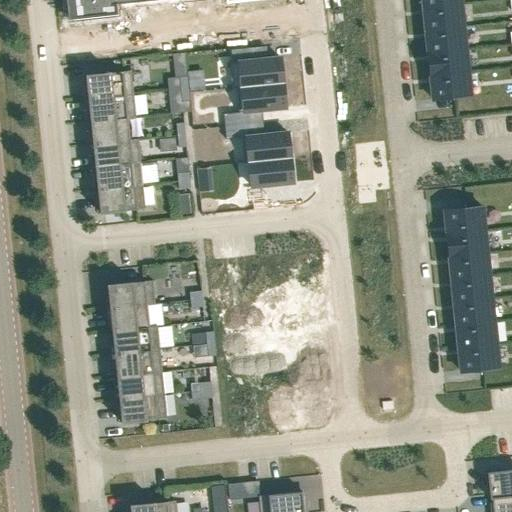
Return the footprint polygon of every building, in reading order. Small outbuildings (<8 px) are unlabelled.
[(72,0),(74,18),(77,17),(77,18),(82,17),(82,18),(83,18),(83,17),(87,16),(87,17),(89,17),(89,16),(93,16),(93,17),(95,17),(95,16),(99,15),(99,16),(100,16),(100,15),(105,15),(107,15),(106,14),(111,14),(111,15),(112,15),(112,14),(117,13),(116,6),(125,5),(125,3),(151,0),(225,0),(226,2),(229,2),(229,3),(230,3),(230,2),(237,1),(237,2),(238,2),(238,1),(243,0),(243,1),(245,1),(244,0),(246,0),(248,0),(249,1),(250,1),(250,0),(72,0)] [(460,0),(422,0),(423,8),(461,4),(460,0)] [(461,4),(423,8),(425,31),(464,27),(461,4)] [(464,27),(425,31),(428,53),(466,49),(464,27)] [(428,53),(427,53),(430,76),(468,72),(466,49),(428,53)] [(233,51),(226,52),(227,63),(234,63),(233,51)] [(281,58),(239,62),(242,87),(283,83),(281,58)] [(131,71),(85,75),(88,99),(133,94),(131,71)] [(468,72),(430,76),(432,100),(471,96),(468,72)] [(187,77),(179,77),(180,89),(188,89),(187,77)] [(283,83),(242,87),(244,112),(286,107),(283,83)] [(188,89),(180,89),(181,102),(189,101),(190,101),(188,89)] [(133,94),(88,99),(90,122),(128,118),(128,119),(136,118),(133,94)] [(240,113),(232,114),(234,126),(241,125),(240,113)] [(128,118),(90,122),(93,144),(130,140),(128,119),(128,118)] [(183,123),(176,124),(177,136),(185,135),(184,123),(183,123)] [(241,125),(234,126),(235,137),(242,136),(241,125)] [(289,133),(247,137),(249,162),(291,157),(289,133)] [(185,135),(177,136),(178,148),(186,147),(185,135)] [(130,140),(93,144),(95,167),(140,162),(138,139),(130,140)] [(291,157),(249,162),(252,186),(294,182),(291,157)] [(140,162),(95,167),(97,190),(143,185),(140,162)] [(188,172),(177,173),(178,181),(190,180),(189,172),(188,172)] [(190,180),(178,181),(178,189),(190,188),(190,180)] [(143,185),(97,190),(100,213),(145,209),(143,185)] [(267,208),(266,194),(252,195),(253,209),(267,208)] [(482,207),(444,211),(446,235),(485,231),(482,207)] [(446,235),(448,257),(449,257),(487,253),(485,231),(446,235)] [(487,253),(449,257),(451,280),(489,276),(487,253)] [(489,276),(451,280),(453,303),(492,299),(489,276)] [(152,280),(107,285),(109,309),(147,305),(147,306),(155,305),(152,280)] [(201,291),(189,292),(190,300),(202,299),(201,291)] [(202,299),(190,300),(191,308),(202,307),(203,307),(202,299)] [(492,299),(453,303),(456,325),(494,321),(492,299)] [(147,305),(109,309),(112,331),(149,327),(149,326),(147,306),(147,305)] [(494,321),(456,325),(458,348),(496,344),(494,321)] [(149,327),(112,331),(114,354),(160,349),(157,326),(149,326),(149,327)] [(213,332),(205,332),(206,344),(215,344),(213,332)] [(215,344),(206,344),(208,356),(215,356),(216,356),(215,344)] [(496,344),(458,348),(460,371),(499,368),(496,344)] [(160,349),(114,354),(116,377),(162,372),(160,349)] [(162,372),(116,377),(119,399),(164,395),(162,372)] [(210,382),(198,383),(199,391),(211,390),(210,382)] [(199,391),(191,392),(192,400),(200,399),(212,398),(211,390),(199,391)] [(164,395),(119,399),(121,423),(167,418),(164,395)] [(488,485),(486,486),(487,495),(489,495),(489,498),(511,496),(511,469),(499,471),(487,472),(488,485)] [(240,483),(228,484),(229,499),(241,497),(240,483)] [(289,493),(258,496),(259,511),(306,511),(306,504),(303,504),(302,491),(289,493)] [(511,511),(511,496),(489,498),(490,499),(492,499),(493,511),(511,511)] [(176,511),(175,501),(130,505),(130,511),(176,511)]
